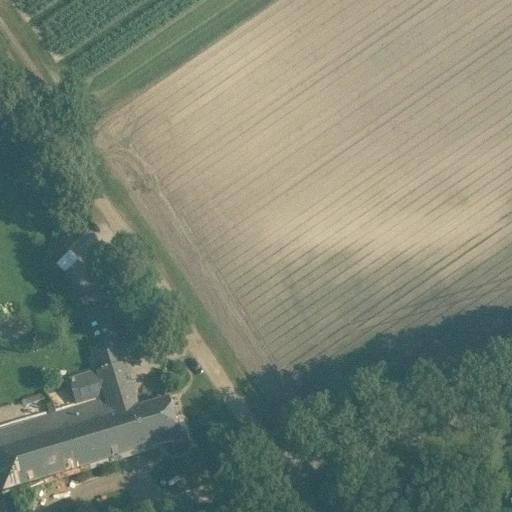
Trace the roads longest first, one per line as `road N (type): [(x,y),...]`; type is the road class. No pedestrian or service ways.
road 1 (track): [(282,471),(0,56)]
road 2 (unclassified): [(141,511),(511,405)]
